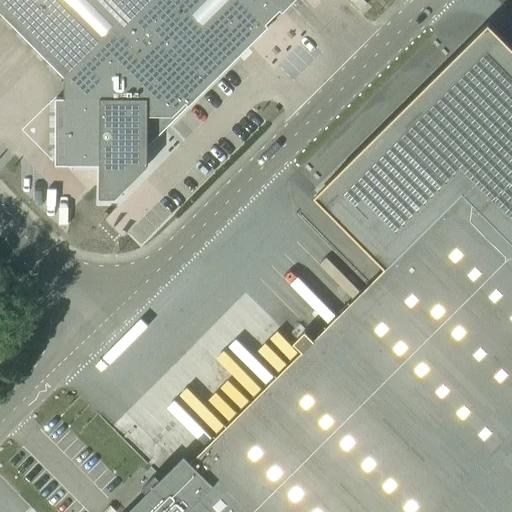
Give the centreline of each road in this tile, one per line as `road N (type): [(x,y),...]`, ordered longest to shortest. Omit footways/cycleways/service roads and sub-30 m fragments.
road 1 (tertiary): [(100,320),(426,0)]
road 2 (tertiary): [(100,320),(0,216)]
road 3 (unclassified): [(100,320),(0,420)]
